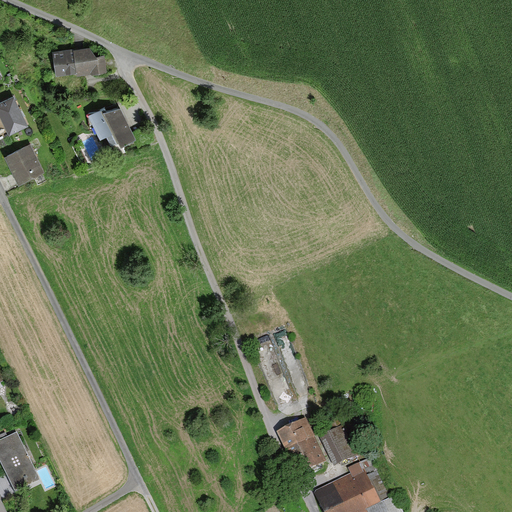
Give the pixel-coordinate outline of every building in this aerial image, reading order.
[(78,73),(107,69),(105,52),(98,53),(90,44),(53,49),(56,73),(78,70),(78,73)] [(0,135),(28,122),(14,95),(0,101),(0,135)] [(119,143),(136,135),(121,105),(106,105),(105,103),(88,112),(100,136),(112,130),(119,143)] [(19,180),(44,168),(31,142),(6,154),(19,180)] [(326,460),(306,417),(276,432),(288,458),(296,474),(326,460)] [(321,434),(334,465),(371,449),(357,418),(321,434)] [(0,461),(15,492),(41,479),(17,431),(0,439),(0,461)] [(351,474),(315,491),(325,511),(402,511),(395,496),(382,503),(361,461),(348,468),(351,474)]
